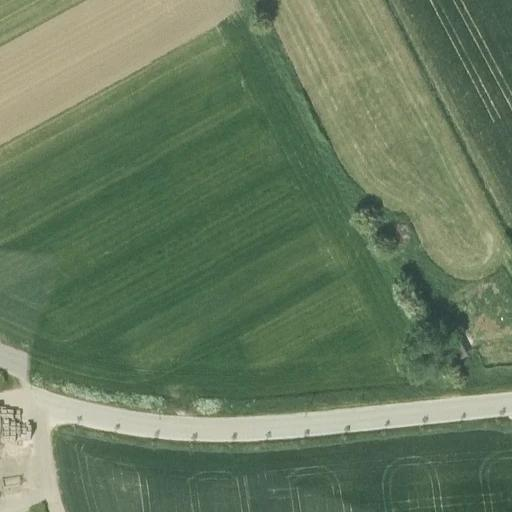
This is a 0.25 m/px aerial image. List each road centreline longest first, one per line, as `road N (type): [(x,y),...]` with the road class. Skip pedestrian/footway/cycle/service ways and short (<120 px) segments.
road 1 (unclassified): [(511,392),(242,417),(99,405),(0,372)]
road 2 (track): [(42,390),(46,511)]
